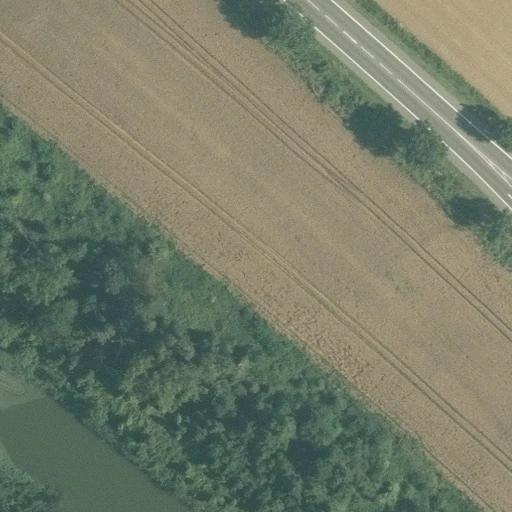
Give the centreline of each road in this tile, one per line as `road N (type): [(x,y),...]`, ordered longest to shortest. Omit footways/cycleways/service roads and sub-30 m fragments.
road 1 (primary): [(301,0),(511,186)]
road 2 (track): [(289,323),(511,187)]
